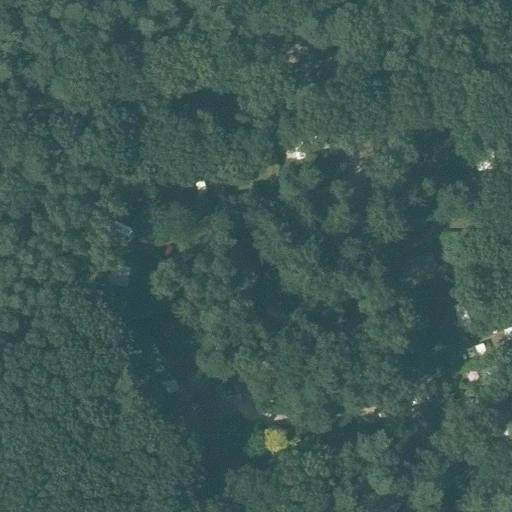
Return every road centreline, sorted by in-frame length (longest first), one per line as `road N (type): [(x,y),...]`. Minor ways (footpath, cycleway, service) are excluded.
road 1 (track): [(252,0),(276,63),(0,129)]
road 2 (track): [(276,63),(511,12)]
